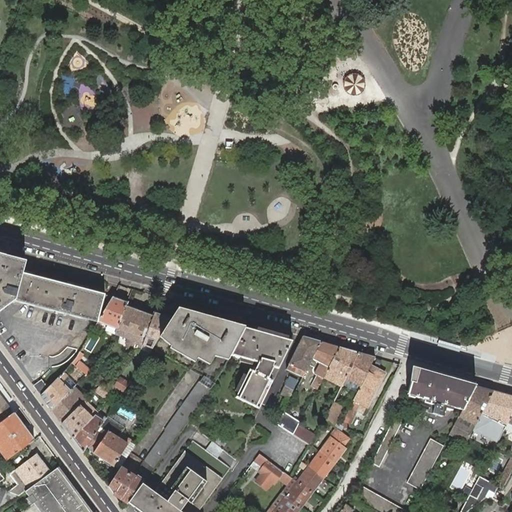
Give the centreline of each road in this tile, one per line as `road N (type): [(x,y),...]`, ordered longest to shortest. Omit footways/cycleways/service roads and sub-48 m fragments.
road 1 (secondary): [(511,376),(0,228)]
road 2 (secondary): [(0,361),(111,511)]
road 3 (unknown): [(476,366),(447,420),(421,431),(396,476)]
